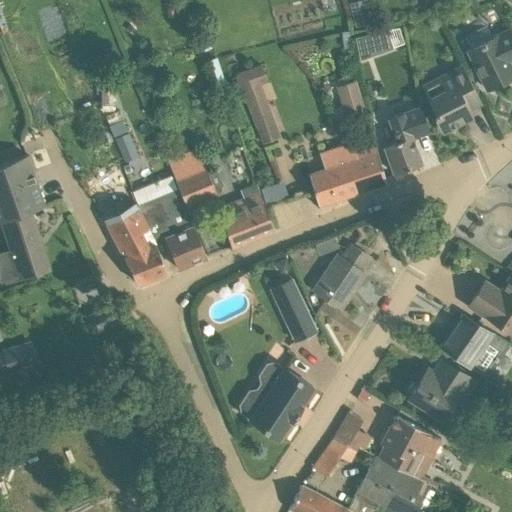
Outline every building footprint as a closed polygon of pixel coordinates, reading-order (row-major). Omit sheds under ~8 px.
[(372,23),(366,0),(361,0),(349,3),(355,28),(372,23)] [(393,47),(385,29),(355,37),(360,59),(393,47)] [(511,58),(511,32),(510,29),(467,50),(487,89),(511,76),(511,68),(509,63),(511,59),(511,58)] [(280,135),(261,83),(267,80),(261,62),(235,72),(240,89),(243,88),(262,142),(280,135)] [(481,102),(472,84),(462,65),(420,86),(442,130),(471,116),(467,109),(481,102)] [(334,120),(366,111),(357,80),(337,86),(343,105),(331,108),(334,120)] [(112,86),(96,86),(96,93),(96,94),(101,94),(101,104),(102,104),(102,110),(102,111),(113,111),(112,86)] [(422,163),(412,137),(411,137),(410,135),(428,129),(420,107),(402,113),(402,111),(391,115),(396,130),(400,140),(384,146),(394,173),(422,163)] [(127,131),(122,119),(109,125),(113,136),(127,131)] [(115,138),(124,162),(125,162),(139,156),(129,132),(115,138)] [(308,174),(312,186),(318,205),(386,182),(370,135),(342,145),(320,152),(326,168),(308,174)] [(0,282),(1,284),(31,275),(50,269),(31,210),(44,205),(26,154),(0,163),(0,222),(9,250),(0,252),(0,282)] [(100,175),(118,208),(133,199),(116,166),(100,175)] [(216,196),(205,169),(176,180),(188,208),(216,196)] [(261,186),(265,202),(288,195),(283,180),(261,186)] [(274,229),(266,210),(256,185),(242,191),(244,197),(216,209),(231,246),(274,229)] [(188,210),(179,189),(151,200),(138,205),(137,205),(155,241),(165,237),(178,268),(206,256),(188,210)] [(154,242),(155,241),(137,205),(123,212),(105,221),(138,284),(167,273),(154,242)] [(316,244),(321,254),(339,246),(335,236),(316,244)] [(338,253),(313,290),(340,309),(365,272),(362,270),(371,257),(350,243),(341,255),(338,253)] [(285,270),(291,267),(287,256),(276,262),(279,267),(279,268),(285,270)] [(511,274),(500,292),(484,281),(469,304),(511,332),(511,274)] [(271,288),(296,341),(317,331),(292,278),(271,288)] [(91,333),(118,319),(110,304),(83,318),(91,333)] [(463,313),(440,346),(485,377),(508,344),(463,313)] [(31,340),(0,349),(0,375),(38,364),(31,340)] [(462,398),(475,379),(442,358),(433,371),(427,367),(417,383),(413,381),(407,390),(411,393),(408,397),(441,418),(457,394),(462,398)] [(289,421),(291,422),(303,405),(302,404),(313,387),(284,367),(283,369),(273,362),(267,363),(260,374),(261,380),(256,387),(249,388),(239,403),(241,413),(277,438),(289,421)] [(334,437),(359,449),(360,448),(364,450),(372,439),(358,429),(363,421),(351,412),(334,437)] [(443,439),(418,426),(397,415),(382,444),(385,446),(379,457),(432,484),(437,487),(439,483),(424,476),(443,439)] [(358,451),(359,449),(334,437),(315,467),(329,476),(349,445),(358,451)] [(356,496),(377,507),(386,511),(424,511),(435,492),(429,489),(432,484),(379,457),(377,456),(356,496)] [(355,511),(350,509),(301,484),(289,508),(297,511),(355,511)]
